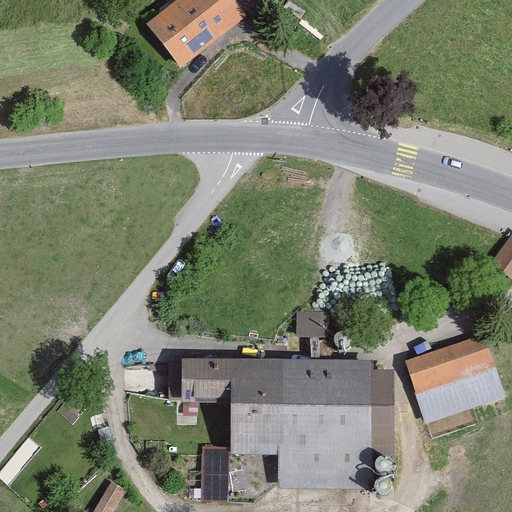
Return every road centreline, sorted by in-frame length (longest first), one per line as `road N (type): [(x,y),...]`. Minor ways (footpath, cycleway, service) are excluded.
road 1 (residential): [(0,469),(111,340),(213,190),(229,156),(228,137)]
road 2 (tertiary): [(0,154),(228,137)]
road 3 (tertiary): [(305,141),(406,160),(511,193)]
road 4 (unclassified): [(403,0),(322,85),(305,141)]
